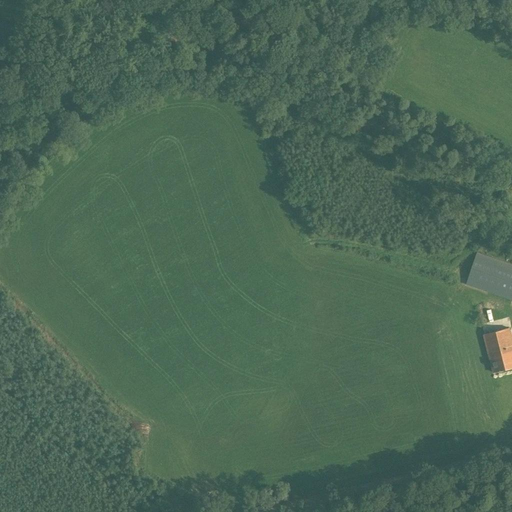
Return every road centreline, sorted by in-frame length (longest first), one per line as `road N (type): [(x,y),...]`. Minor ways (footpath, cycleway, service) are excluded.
road 1 (track): [(129,0),(511,251)]
road 2 (track): [(261,511),(511,450)]
road 3 (track): [(377,68),(225,62)]
